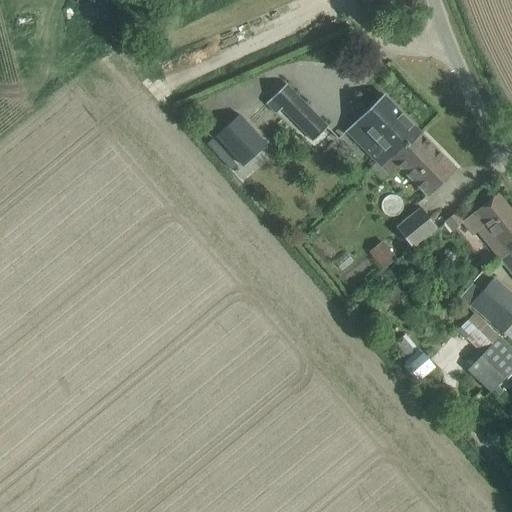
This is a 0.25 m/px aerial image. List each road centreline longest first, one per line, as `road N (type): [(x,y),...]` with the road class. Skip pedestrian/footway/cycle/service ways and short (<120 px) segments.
road 1 (unclassified): [(511,167),(451,47)]
road 2 (unclassified): [(451,47),(391,48),(342,0)]
